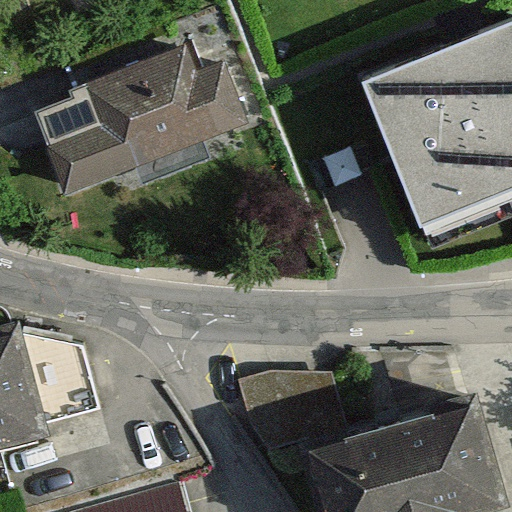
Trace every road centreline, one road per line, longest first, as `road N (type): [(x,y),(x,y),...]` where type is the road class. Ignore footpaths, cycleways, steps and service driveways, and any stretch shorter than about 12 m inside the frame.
road 1 (residential): [(0,273),(55,296),(180,309),(362,320),(511,315)]
road 2 (unknown): [(0,101),(124,68)]
